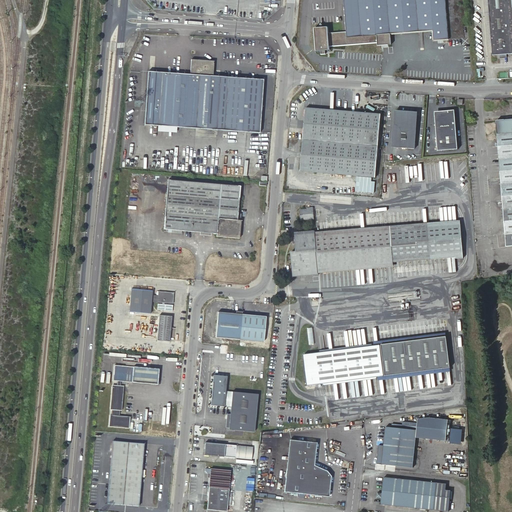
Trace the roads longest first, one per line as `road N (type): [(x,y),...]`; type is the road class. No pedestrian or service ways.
road 1 (unclassified): [(284,77),(266,281),(256,291),(213,290),(199,298),(177,511)]
road 2 (primary): [(108,26),(64,511)]
road 3 (primary): [(74,511),(121,33)]
road 4 (unknown): [(338,80),(336,101),(300,107),(294,175),(305,184),(377,193),(383,149)]
road 5 (unknown): [(324,200),(441,196),(460,204),(472,256),(454,278),(451,307)]
road 6 (unclassified): [(284,77),(511,90)]
road 7 (unknown): [(432,109),(433,149),(449,153),(460,148),(459,114),(446,107)]
